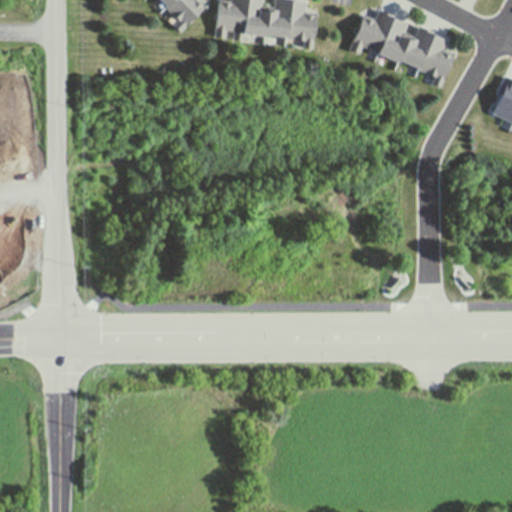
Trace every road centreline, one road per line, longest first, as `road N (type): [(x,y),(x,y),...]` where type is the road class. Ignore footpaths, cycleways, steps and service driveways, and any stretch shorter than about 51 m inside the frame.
road 1 (tertiary): [(60,511),(56,0)]
road 2 (tertiary): [(511,336),(0,337)]
road 3 (residential): [(511,9),(432,157),(430,387)]
